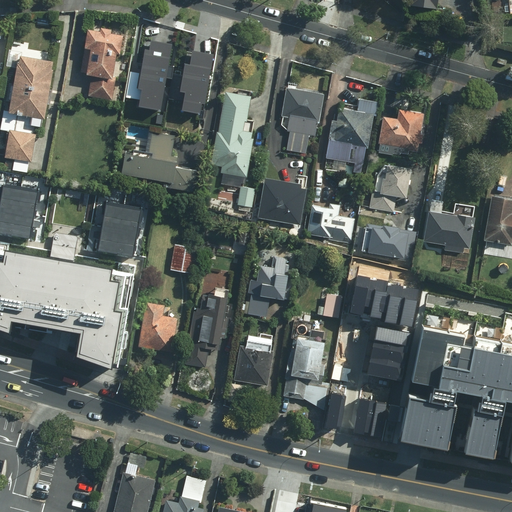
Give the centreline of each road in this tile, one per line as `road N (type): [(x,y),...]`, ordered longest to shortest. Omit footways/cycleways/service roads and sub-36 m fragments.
road 1 (secondary): [(0,367),(223,441),(511,502)]
road 2 (residential): [(201,0),(511,87)]
